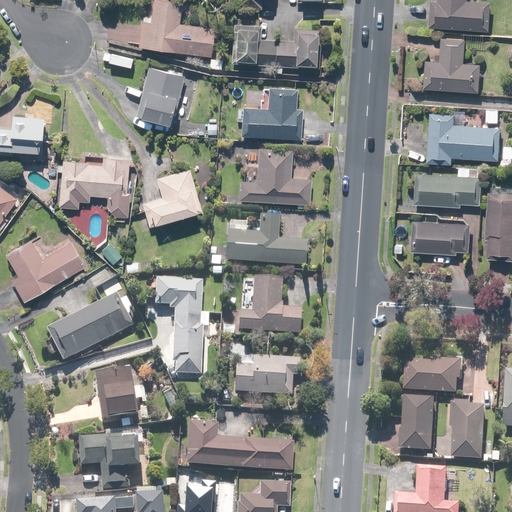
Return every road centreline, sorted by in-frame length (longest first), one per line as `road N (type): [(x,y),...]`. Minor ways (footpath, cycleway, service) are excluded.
road 1 (primary): [(355,286),(371,0)]
road 2 (primary): [(339,511),(352,316)]
road 3 (residential): [(0,357),(18,414),(18,511)]
road 4 (unknown): [(365,84),(511,102)]
